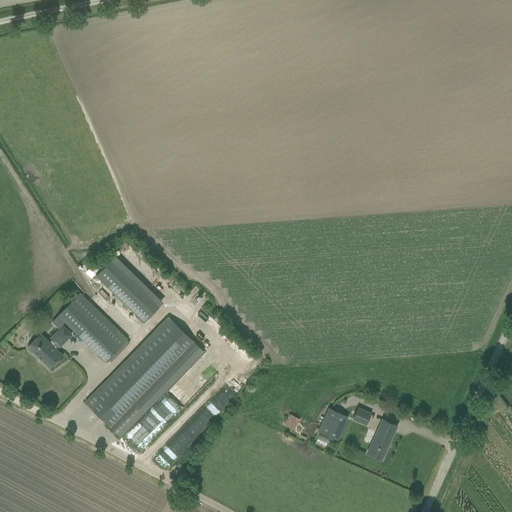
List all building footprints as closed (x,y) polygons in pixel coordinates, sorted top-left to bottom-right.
[(91,268),(95,273),(108,260),(104,256),(91,268)] [(111,259),(96,276),(144,323),(159,306),(111,259)] [(105,361),(128,338),(80,292),(52,322),(59,328),(62,325),(63,325),(66,322),(105,361)] [(86,402),(100,416),(114,429),(121,437),(204,351),(200,347),(192,340),(169,317),(86,402)] [(56,349),(58,347),(51,340),(49,342),(41,334),(28,346),(50,368),(63,355),(56,349)] [(193,392),(210,370),(198,361),(189,373),(191,374),(184,382),(188,385),(186,386),(193,392)] [(332,409),(329,408),(321,425),(318,431),(335,438),(346,415),(332,409)] [(368,421),(371,414),(358,408),(355,415),(368,421)] [(284,424),(293,429),(299,418),(290,414),(284,424)] [(383,419),(367,453),(382,460),(397,425),(383,419)] [(131,433),(140,441),(149,431),(140,423),(131,433)]
